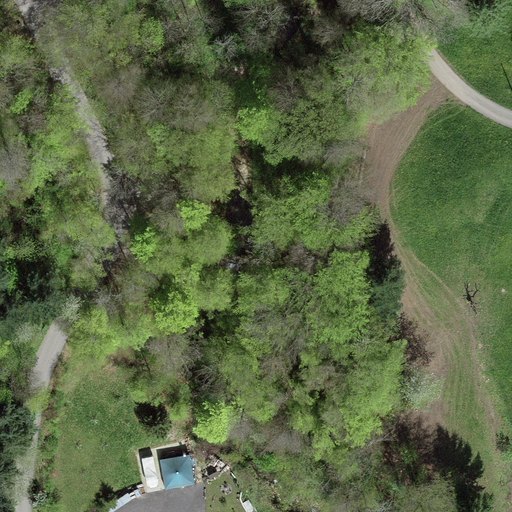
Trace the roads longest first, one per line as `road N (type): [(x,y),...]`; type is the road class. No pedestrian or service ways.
road 1 (unclassified): [(24,511),(44,368),(110,243),(116,204),(104,159),(29,0)]
road 2 (unknown): [(422,42),(299,80),(104,159)]
road 3 (unclassified): [(511,118),(457,86),(397,0)]
